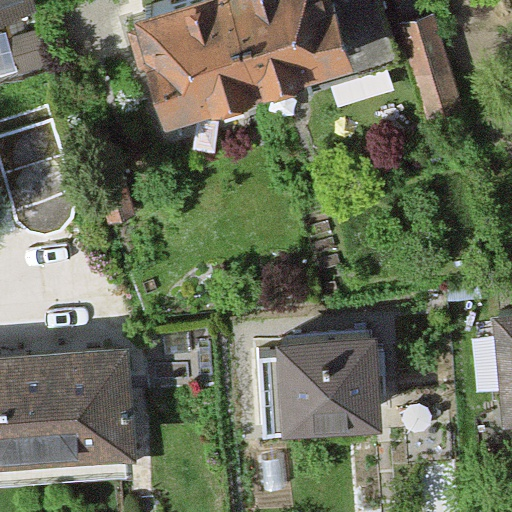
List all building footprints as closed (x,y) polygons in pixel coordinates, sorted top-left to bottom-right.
[(0,0),(0,19),(36,11),(33,0),(0,0)] [(274,70),(254,0),(152,0),(179,96),(274,70)] [(254,0),(274,70),(318,58),(322,72),(390,54),(375,0),(254,0)] [(0,134),(0,164),(13,209),(18,219),(26,226),(35,230),(47,231),(57,229),(66,224),(72,219),(77,212),(78,204),(77,193),(53,119),(0,134)] [(511,298),(499,300),(511,402),(511,298)] [(379,321),(280,325),(283,419),(383,416),(379,321)] [(126,322),(0,327),(0,449),(131,444),(126,322)]
